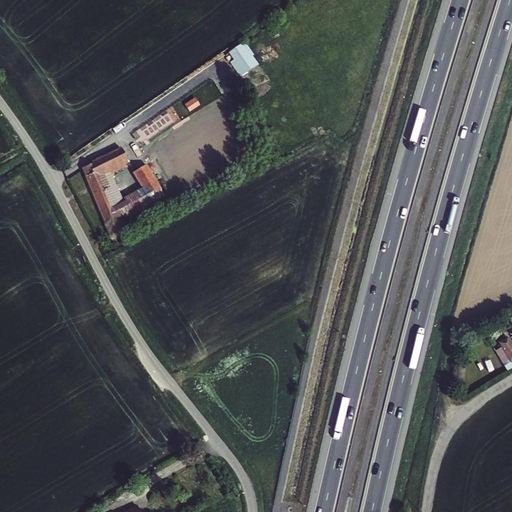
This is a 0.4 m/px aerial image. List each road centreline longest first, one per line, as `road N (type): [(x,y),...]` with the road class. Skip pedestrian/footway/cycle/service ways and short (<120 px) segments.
road 1 (motorway): [(460,0),(397,211),(323,511)]
road 2 (motorway): [(372,511),(430,272),(509,0)]
road 3 (residential): [(252,511),(240,471),(144,346),(0,101)]
road 4 (track): [(427,511),(447,429),(511,379)]
